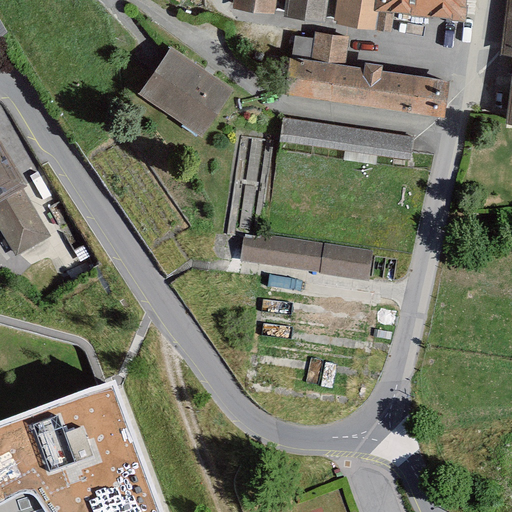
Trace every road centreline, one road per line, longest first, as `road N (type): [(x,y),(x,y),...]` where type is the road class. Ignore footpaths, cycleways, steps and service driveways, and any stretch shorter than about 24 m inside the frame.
road 1 (residential): [(383,450),(293,440),(248,414),(28,102),(0,85)]
road 2 (residential): [(383,450),(473,77),(484,0)]
